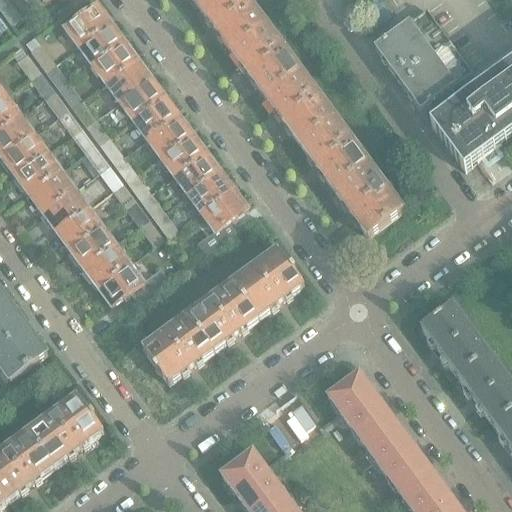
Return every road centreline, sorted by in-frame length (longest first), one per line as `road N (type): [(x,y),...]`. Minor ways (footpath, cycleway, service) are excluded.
road 1 (residential): [(357,313),(131,0)]
road 2 (residential): [(476,226),(310,0)]
road 3 (residential): [(0,242),(159,461)]
road 4 (residential): [(357,313),(159,461)]
road 5 (residential): [(502,511),(357,313)]
road 6 (residential): [(476,226),(357,313)]
